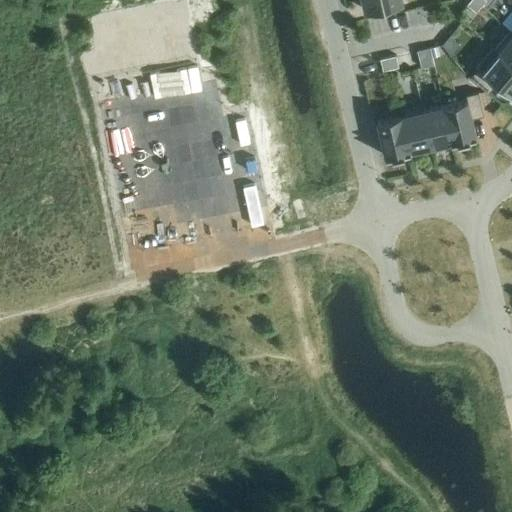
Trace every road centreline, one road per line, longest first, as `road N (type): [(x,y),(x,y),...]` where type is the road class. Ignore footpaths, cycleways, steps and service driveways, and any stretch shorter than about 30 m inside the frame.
road 1 (track): [(327,234),(0,318)]
road 2 (residential): [(377,223),(326,0)]
road 3 (residential): [(499,333),(411,333),(399,315),(377,223)]
road 4 (unclassified): [(499,333),(469,204)]
